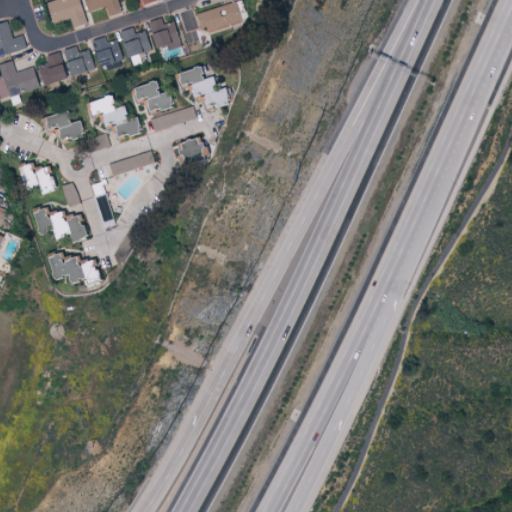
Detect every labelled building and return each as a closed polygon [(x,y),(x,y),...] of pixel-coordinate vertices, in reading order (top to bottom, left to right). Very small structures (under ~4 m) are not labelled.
[(70,19),(73,28),(85,25),(78,0),(58,0),(46,3),(51,24),(70,19)] [(83,0),(86,13),(106,9),(108,17),(120,14),(117,0),(83,0)] [(240,20),(234,2),(196,15),(201,33),(240,20)] [(180,47),(174,22),(161,25),(160,20),(147,24),(148,27),(144,34),(133,34),(132,29),(120,32),(120,43),(108,43),(106,43),(105,38),(91,42),(92,48),(92,57),(94,67),(105,68),(106,71),(119,68),(119,61),(166,47),(167,51),(180,47)] [(0,22),(0,56),(24,50),(21,36),(10,39),(6,21),(0,22)] [(45,57),(48,66),(38,69),(43,85),(94,71),(89,50),(78,53),(77,48),(45,57)] [(42,88),(35,67),(17,73),(13,60),(0,64),(0,66),(11,98),(42,88)] [(174,74),(177,86),(186,84),(189,97),(199,94),(203,109),(224,104),(221,89),(212,91),(209,78),(199,80),(196,69),(174,74)] [(85,104),(88,115),(110,109),(107,98),(85,104)] [(114,138),(142,132),(139,118),(124,121),(121,109),(98,113),(101,126),(111,124),(114,138)] [(151,130),(195,123),(192,110),(149,117),(151,130)] [(40,118),(43,130),(53,127),(56,140),(66,137),(67,141),(80,137),(76,122),(66,125),(63,112),(40,118)] [(196,144),(195,139),(174,144),(179,165),(205,159),(201,143),(196,144)] [(154,164),(150,152),(108,165),(112,177),(154,164)] [(31,196),(58,188),(55,175),(49,176),(47,168),(31,172),(29,164),(16,168),(22,191),(29,189),(31,196)] [(79,205),(72,183),(61,187),(68,209),(79,205)] [(92,187),(103,228),(114,226),(106,192),(103,192),(100,184),(92,187)] [(30,213),(37,236),(49,232),(51,239),(65,235),(67,243),(83,239),(76,215),(62,219),(61,213),(47,217),(45,209),(30,213)] [(44,258),(50,281),(64,277),(66,285),(94,277),(90,261),(76,265),(74,257),(59,261),(58,254),(44,258)]
